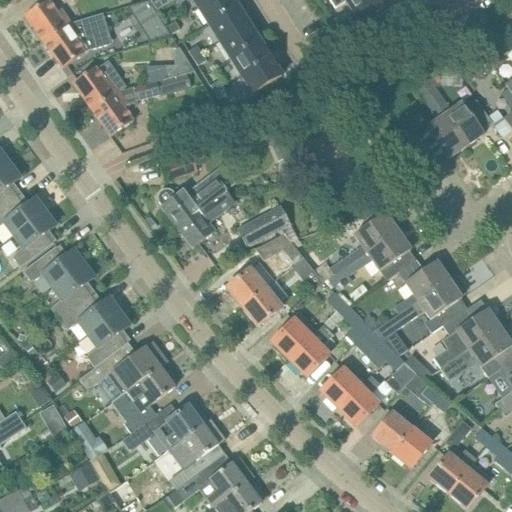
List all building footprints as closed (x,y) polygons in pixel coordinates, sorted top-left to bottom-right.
[(148,0),(155,11),(172,0),(148,0)] [(211,0),(192,0),(198,9),(211,0)] [(237,8),(232,0),(211,0),(198,9),(209,26),(237,8)] [(382,14),(373,0),(329,0),(335,9),(346,2),(360,23),(367,19),(369,23),(382,14)] [(373,0),(382,14),(396,6),(393,2),(396,0),(373,0)] [(47,1),(41,5),(25,17),(43,44),(69,25),(60,12),(56,14),(47,1)] [(166,28),(155,11),(149,2),(128,8),(151,43),(172,37),(171,36),(166,28)] [(220,43),(248,25),(237,8),(209,26),(220,43)] [(101,16),(69,25),(43,44),(62,70),(88,52),(110,45),(101,16)] [(179,31),(174,24),(166,28),(171,36),(179,31)] [(259,42),(248,25),(220,43),(231,60),(259,42)] [(270,59),(259,42),(231,60),(242,77),(270,59)] [(202,54),(197,47),(188,52),(193,60),(202,54)] [(175,67),(162,67),(163,80),(163,82),(187,75),(194,73),(179,49),(174,52),(175,67)] [(193,60),(198,67),(206,62),(202,54),(193,60)] [(281,77),(270,59),(242,77),(253,95),(281,77)] [(493,68),(487,59),(474,64),(470,65),(474,71),(479,78),(493,68)] [(89,73),(73,85),(92,112),(118,93),(119,94),(124,92),(123,91),(126,89),(107,62),(96,70),(95,69),(89,73)] [(163,80),(157,82),(134,87),(134,90),(119,94),(118,93),(92,112),(110,138),(133,122),(128,116),(137,106),(135,102),(190,88),(187,75),(163,82),(163,80)] [(223,89),(218,82),(210,87),(214,95),(223,89)] [(422,87),(417,91),(425,103),(437,121),(425,129),(436,145),(445,158),(446,160),(447,161),(466,148),(430,98),(422,87)] [(214,95),(219,102),(228,97),(223,89),(214,95)] [(498,111),(487,118),(492,125),(494,128),(502,139),(511,133),(511,134),(511,95),(508,90),(502,95),(511,109),(511,115),(504,121),(498,111)] [(432,97),(430,98),(466,148),(484,136),(482,132),(492,125),(487,118),(476,102),(465,109),(462,104),(450,112),(438,93),(432,97)] [(0,172),(9,166),(0,153),(0,172)] [(203,156),(193,159),(195,165),(205,161),(203,156)] [(166,182),(197,171),(193,159),(163,170),(166,182)] [(0,172),(0,209),(18,197),(10,187),(20,180),(9,166),(0,172)] [(158,203),(162,207),(160,208),(176,229),(225,192),(215,179),(189,199),(183,191),(176,196),(172,192),(168,190),(163,191),(159,194),(157,198),(158,203)] [(192,250),(208,238),(215,233),(209,226),(235,205),(231,199),(225,192),(176,229),(192,250)] [(18,197),(0,209),(0,227),(4,225),(13,237),(45,214),(35,200),(25,207),(18,197)] [(247,248),(278,232),(281,237),(284,235),(290,243),(297,239),(282,208),(238,231),(247,248)] [(22,250),(12,258),(20,270),(54,245),(46,235),(55,228),(45,214),(13,237),(22,250)] [(325,263),(318,268),(328,282),(398,233),(385,215),(383,216),(369,226),(354,237),(362,248),(343,262),(329,270),(325,263)] [(398,233),(328,282),(333,289),(352,275),(371,262),(379,273),(381,272),(388,282),(416,263),(409,253),(410,252),(398,233)] [(284,235),(281,237),(255,250),(263,261),(282,252),(294,266),(302,259),(293,248),(290,243),(284,235)] [(42,278),(51,290),(83,266),(73,252),(64,259),(56,248),(23,273),(31,284),(42,278)] [(413,296),(394,309),(398,316),(449,281),(436,263),(424,271),(423,272),(422,273),(420,274),(405,285),(413,296)] [(94,279),(83,266),(51,290),(60,302),(51,311),(59,321),(92,297),(84,286),(94,279)] [(241,277),(226,290),(241,309),(266,289),(250,270),(241,277)] [(398,316),(373,333),(382,342),(424,313),(430,321),(436,317),(442,327),(467,310),(460,301),(461,300),(460,298),(464,296),(459,287),(455,290),(449,281),(398,316)] [(266,289),(241,309),(257,328),(273,316),(281,309),(279,306),(289,299),(276,283),(266,290),(266,289)] [(334,295),(326,302),(336,312),(344,304),(334,295)] [(99,307),(92,297),(59,321),(67,332),(78,325),(87,337),(119,313),(109,300),(99,307)] [(344,304),(336,312),(343,319),(347,323),(353,329),(345,337),(354,346),(369,330),(361,322),(355,315),(344,304)] [(447,349),(433,359),(433,360),(440,370),(500,329),(487,311),(474,320),(467,310),(442,327),(449,337),(442,342),(447,349)] [(86,358),(94,369),(94,370),(105,362),(128,345),(120,334),(129,327),(119,313),(87,337),(96,350),(86,358)] [(368,315),(361,322),(369,330),(373,333),(379,326),(368,315)] [(285,329),(271,343),(289,361),(311,339),(310,339),(293,321),(285,329)] [(311,339),(289,361),(306,379),(321,365),(328,357),(320,348),(333,337),(329,333),(322,327),(310,339),(311,339)] [(511,347),(500,329),(440,370),(445,377),(473,358),(481,369),(488,379),(500,371),(493,361),(496,359),(511,349),(511,347)] [(369,330),(354,346),(364,356),(371,347),(376,352),(386,362),(394,354),(384,344),(382,342),(373,333),(369,330)] [(111,375),(126,395),(160,369),(161,369),(168,364),(152,344),(145,349),(129,361),(122,351),(106,362),(105,362),(94,370),(94,369),(80,380),(89,393),(109,378),(108,377),(111,375)] [(0,359),(0,361),(6,370),(16,363),(9,353),(0,359)] [(396,372),(385,384),(398,396),(416,376),(394,354),(386,362),(396,372)] [(423,367),(416,376),(422,381),(432,375),(423,367)] [(123,426),(131,436),(154,418),(156,416),(150,408),(175,389),(174,387),(178,384),(170,373),(166,376),(161,369),(160,369),(126,395),(133,404),(139,400),(146,409),(123,426)] [(335,379),(320,393),(338,410),(360,388),(351,379),(342,371),(335,379)] [(511,376),(506,381),(511,388),(511,393),(495,406),(500,412),(511,404),(511,376)] [(360,388),(338,410),(356,428),(370,414),(378,406),(377,405),(369,397),(378,388),(380,386),(371,377),(368,380),(360,388)] [(427,386),(420,395),(432,404),(439,396),(427,386)] [(445,411),(450,405),(439,396),(432,404),(443,413),(445,411)] [(156,433),(170,452),(203,427),(198,420),(203,416),(194,403),(189,407),(188,406),(161,427),(154,418),(131,436),(123,441),(131,451),(156,433)] [(511,404),(500,412),(505,419),(511,413),(511,404)] [(0,449),(2,448),(1,445),(27,428),(17,412),(6,419),(2,421),(0,422),(0,449)] [(391,415),(385,423),(372,438),(391,454),(410,431),(391,415)] [(203,427),(170,452),(172,455),(173,455),(184,470),(191,465),(199,475),(226,456),(224,454),(218,446),(225,441),(211,421),(203,427)] [(461,423),(447,442),(455,449),(470,430),(461,423)] [(410,431),(391,454),(410,470),(429,447),(410,431)] [(486,449),(493,440),(482,431),(475,439),(486,449)] [(511,475),(511,473),(511,455),(493,440),(486,449),(497,458),(494,461),(511,475)] [(441,464),(429,479),(448,495),(468,471),(472,466),(462,457),(457,462),(448,455),(441,464)] [(232,464),(222,471),(210,480),(218,491),(205,500),(213,510),(225,501),(246,485),(241,478),(248,472),(239,459),(232,464)] [(184,470),(168,481),(176,492),(199,475),(191,465),(184,470)] [(468,471),(448,495),(467,511),(487,487),(486,486),(490,480),(472,466),(468,471)] [(88,487),(98,481),(92,469),(81,476),(88,487)] [(175,509),(206,485),(199,475),(176,492),(167,498),(175,509)] [(225,501),(213,510),(214,511),(251,511),(261,505),(261,504),(265,500),(256,487),(251,491),(246,485),(225,501)] [(0,509),(1,511),(6,511),(32,498),(26,486),(0,500),(0,509)] [(103,510),(112,504),(108,496),(98,502),(103,510)] [(31,511),(38,508),(32,498),(6,511),(31,511)]
